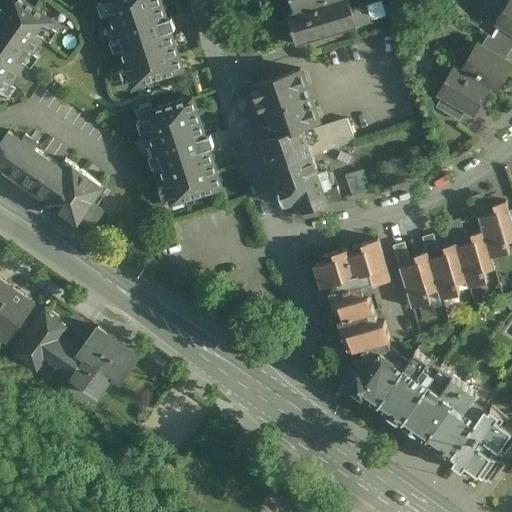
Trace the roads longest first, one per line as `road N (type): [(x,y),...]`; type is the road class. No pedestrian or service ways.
road 1 (primary): [(265,397),(0,213)]
road 2 (residential): [(274,235),(457,180),(511,143)]
road 3 (residential): [(274,235),(203,0)]
road 4 (primary): [(427,511),(265,397)]
road 5 (residential): [(265,397),(303,314),(274,235)]
